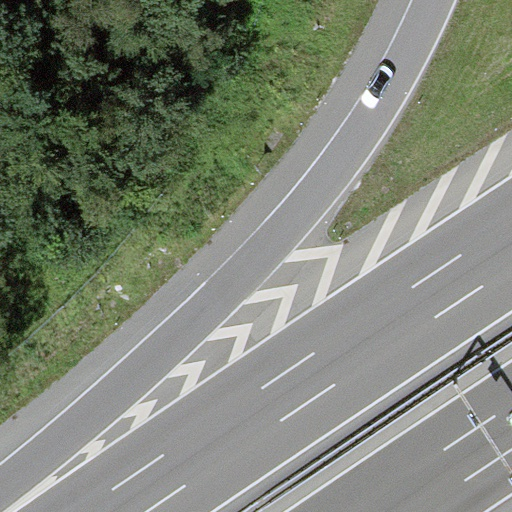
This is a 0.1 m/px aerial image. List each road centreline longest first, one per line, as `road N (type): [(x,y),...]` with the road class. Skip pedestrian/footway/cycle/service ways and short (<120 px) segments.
road 1 (motorway): [(434,0),(378,109),(325,183),(14,511)]
road 2 (motorway): [(511,244),(114,511)]
road 3 (motorway): [(386,511),(511,428)]
